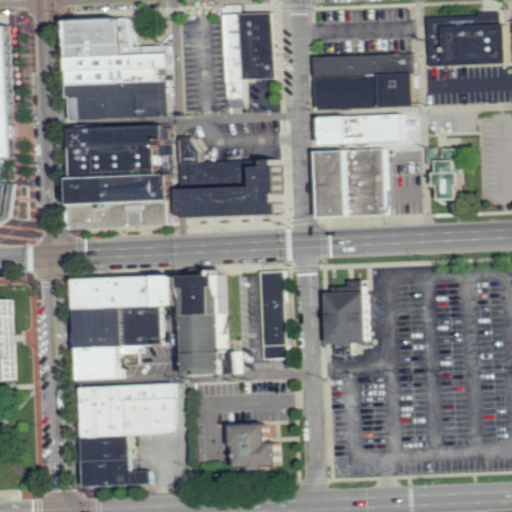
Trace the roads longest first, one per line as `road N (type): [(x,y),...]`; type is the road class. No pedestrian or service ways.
road 1 (primary): [(511,233),(0,258)]
road 2 (primary): [(119,511),(511,497)]
road 3 (tertiary): [(55,233),(68,511)]
road 4 (tertiary): [(318,505),(308,244)]
road 5 (tertiary): [(308,244),(294,0)]
road 6 (tertiary): [(47,0),(55,233)]
